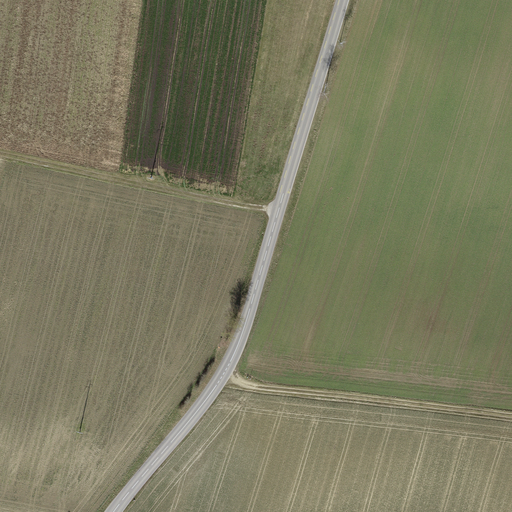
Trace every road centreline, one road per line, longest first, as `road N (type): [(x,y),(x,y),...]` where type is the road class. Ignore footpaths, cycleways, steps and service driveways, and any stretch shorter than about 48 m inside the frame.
road 1 (tertiary): [(115,511),(223,375),(344,0)]
road 2 (track): [(223,375),(246,385),(511,416)]
road 3 (track): [(0,154),(280,213)]
